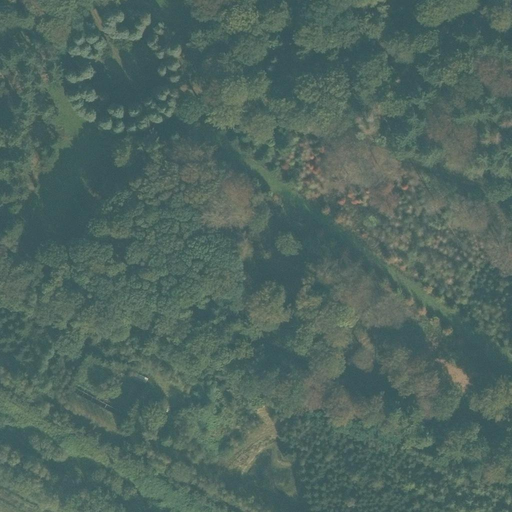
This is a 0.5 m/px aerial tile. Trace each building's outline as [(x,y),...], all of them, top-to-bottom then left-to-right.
[(135,372),(132,378),(145,384),(148,379),(135,372)] [(70,392),(65,402),(71,404),(76,395),(70,392)] [(76,395),(71,404),(76,407),(81,398),(76,395)] [(81,398),(76,407),(85,412),(90,403),(81,398)] [(90,403),(85,412),(99,419),(104,410),(90,403)] [(104,410),(99,419),(108,424),(113,414),(104,410)] [(113,414),(108,424),(113,427),(118,417),(113,414)] [(118,417),(113,427),(118,430),(123,420),(118,417)]
